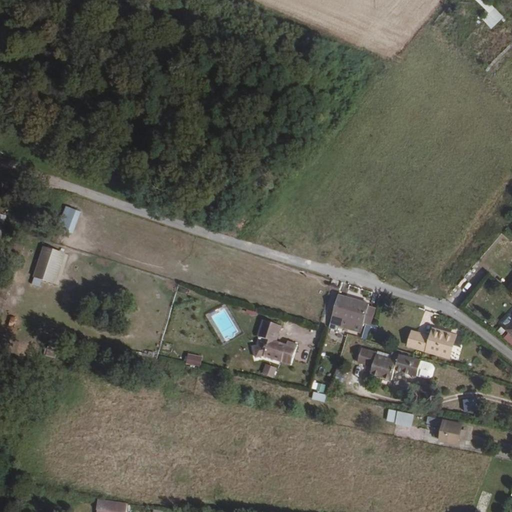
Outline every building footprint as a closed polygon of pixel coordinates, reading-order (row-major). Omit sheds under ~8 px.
[(504,18),(485,0),(475,0),(486,11),(489,14),(486,17),(482,21),(492,30),(504,18)] [(81,213),(67,207),(59,228),(73,234),(81,213)] [(61,238),(55,235),(52,241),(59,244),(61,238)] [(65,253),(44,246),(34,277),(35,277),(42,280),(55,284),(65,253)] [(42,280),(35,277),(32,284),(40,287),(42,280)] [(369,302),(338,294),(330,324),(332,324),(337,326),(341,327),(361,333),(363,323),(366,324),(371,325),(372,324),(376,308),(368,306),(369,302)] [(501,323),(506,328),(511,321),(511,314),(510,313),(501,323)] [(283,327),(263,320),(258,337),(269,341),(268,346),(264,344),(254,347),(255,359),(264,356),(291,366),(298,344),(289,341),(287,344),(277,341),(283,327)] [(371,325),(366,324),(361,338),(367,340),(370,330),(371,325)] [(412,330),(407,347),(450,360),(458,334),(432,327),(430,335),(412,330)] [(417,376),(421,360),(422,360),(392,352),(391,355),(390,358),(377,354),(377,352),(362,348),(358,363),(372,367),(370,374),(392,381),(395,370),(417,376)] [(203,357),(189,354),(186,364),(200,368),(203,357)] [(421,360),(417,376),(426,378),(428,378),(433,377),(435,368),(433,364),(430,363),(421,360)] [(277,369),(266,364),(263,374),(274,378),(277,369)] [(346,373),(337,370),(334,381),(343,383),(346,373)] [(326,385),(318,383),(316,392),(323,394),(326,385)] [(326,395),(313,392),(312,400),(325,403),(326,395)] [(463,401),(464,412),(478,410),(476,399),(463,401)] [(415,414),(389,409),(387,421),(396,423),(395,424),(412,428),(415,414)] [(442,427),(443,420),(428,416),(427,423),(442,427)] [(463,423),(444,418),(443,420),(442,427),(442,428),(439,438),(439,441),(459,445),(460,439),(462,429),(463,423)] [(439,438),(442,428),(435,427),(433,437),(439,438)] [(126,511),(128,504),(98,500),(97,510),(98,510),(111,511),(126,511)]
